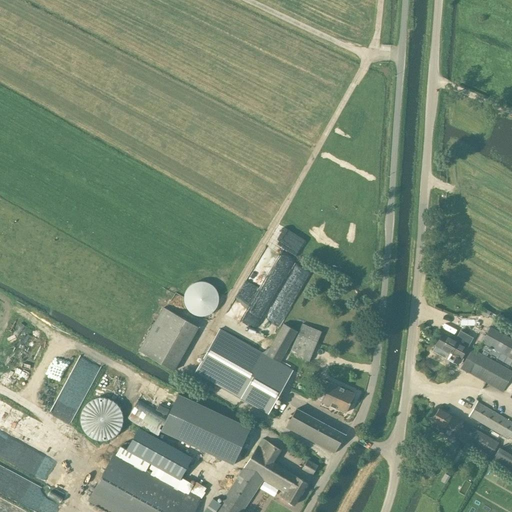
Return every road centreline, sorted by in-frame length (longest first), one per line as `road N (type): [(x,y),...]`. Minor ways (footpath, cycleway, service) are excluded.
road 1 (unclassified): [(398,453),(437,0)]
road 2 (unclassified): [(351,434),(382,328),(404,0)]
road 3 (track): [(84,511),(77,508),(69,424),(0,386)]
road 4 (track): [(370,53),(240,0)]
